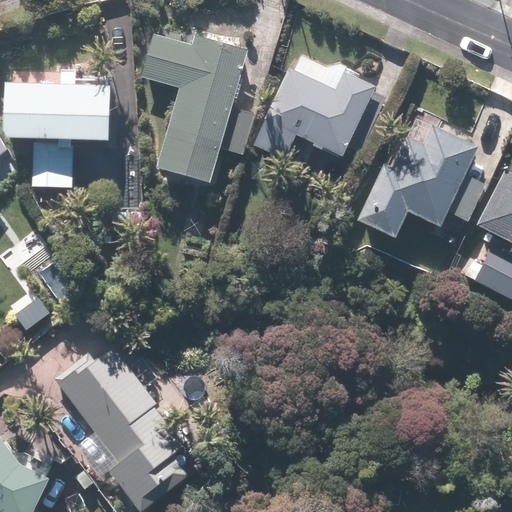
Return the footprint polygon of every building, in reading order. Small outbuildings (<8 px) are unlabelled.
[(233,109),(249,51),(196,37),(193,47),(154,36),(142,79),(181,90),(158,170),(212,185),(222,149),(244,156),(255,116),(233,109)] [(296,136),(343,159),(376,90),(344,74),(336,92),(290,70),(254,146),(285,161),(296,136)] [(113,88),(7,85),(5,139),(111,143),(113,88)] [(384,165),(358,223),(396,240),(408,214),(441,230),(479,148),(415,119),(392,169),(384,165)] [(74,145),(34,144),(33,188),(73,189),(74,145)] [(147,171),(93,170),(92,208),(146,209),(147,171)] [(511,175),(506,172),(477,227),(511,244),(511,175)] [(511,257),(492,248),(474,283),(511,302),(511,257)] [(35,294),(13,307),(27,330),(49,316),(35,294)] [(99,346),(55,379),(95,433),(75,447),(99,479),(110,471),(140,511),(142,511),(198,470),(182,449),(188,444),(115,348),(106,354),(99,346)] [(0,435),(0,511),(34,511),(51,479),(22,465),(0,435)]
